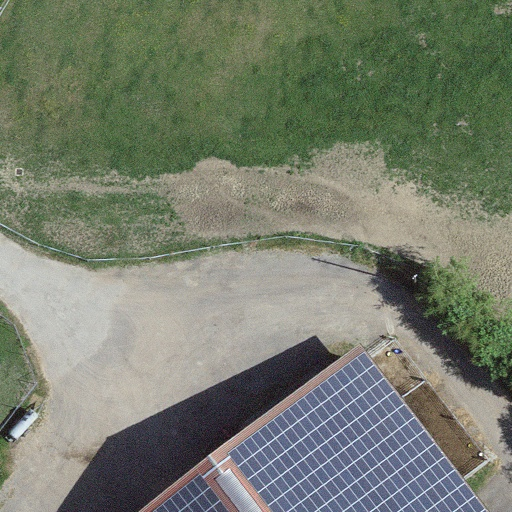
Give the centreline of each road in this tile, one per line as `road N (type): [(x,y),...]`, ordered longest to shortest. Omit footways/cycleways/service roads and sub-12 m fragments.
road 1 (track): [(0,260),(84,318),(347,304),(390,312),(453,357),(511,432)]
road 2 (track): [(52,511),(77,477),(91,428),(84,318)]
